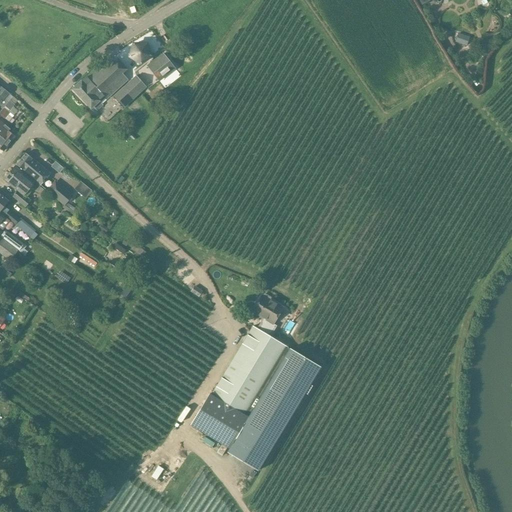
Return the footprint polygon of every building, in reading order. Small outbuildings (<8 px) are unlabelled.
[(469,44),(470,39),(457,35),(455,42),(466,46),(467,43),(469,44)] [(130,46),(123,58),(123,59),(133,69),(145,63),(144,49),(130,46)] [(163,54),(147,66),(159,81),(174,69),(163,54)] [(109,59),(88,78),(86,77),(73,89),(91,108),(93,107),(97,111),(103,105),(99,101),(104,96),(107,100),(128,80),(123,74),(112,63),(109,59)] [(476,65),(466,70),(472,80),(481,75),(476,65)] [(135,76),(113,97),(123,108),(145,87),(135,76)] [(0,105),(2,107),(4,108),(7,104),(6,102),(3,100),(8,94),(9,93),(0,86),(0,105)] [(0,148),(3,151),(15,137),(8,132),(10,129),(0,120),(0,148)] [(50,174),(32,159),(25,154),(16,164),(41,185),(50,174)] [(56,162),(52,167),(59,173),(63,168),(56,162)] [(15,166),(4,180),(24,196),(28,190),(30,190),(33,186),(33,184),(35,183),(15,166)] [(75,190),(85,199),(92,191),(81,182),(75,190)] [(60,185),(52,196),(64,206),(73,195),(60,185)] [(17,192),(13,197),(25,206),(28,202),(17,192)] [(4,217),(14,225),(19,219),(9,210),(4,206),(8,201),(0,195),(0,213),(4,217)] [(45,218),(42,222),(49,227),(52,223),(45,218)] [(36,230),(26,222),(20,229),(30,237),(36,230)] [(1,237),(19,250),(24,243),(5,230),(1,237)] [(0,253),(10,261),(19,250),(1,237),(0,238),(0,237),(0,253)] [(205,307),(181,290),(174,300),(198,317),(205,307)] [(257,329),(270,337),(276,326),(273,324),(283,307),(270,300),(271,298),(264,294),(263,296),(262,295),(252,312),(263,319),(257,329)] [(270,337),(257,329),(252,326),(210,394),(248,418),(229,450),(228,453),(259,472),(319,366),(270,337)] [(210,394),(209,394),(190,426),(217,443),(213,449),(222,453),(226,447),(229,450),(248,418),(247,417),(210,394)] [(159,479),(165,469),(160,466),(155,477),(159,479)]
